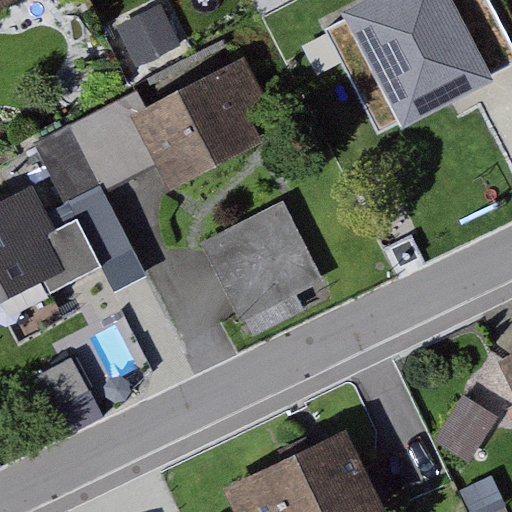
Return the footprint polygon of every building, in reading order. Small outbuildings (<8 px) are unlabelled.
[(0,0),(0,14),(23,0),(0,0)] [(412,11),(343,44),(377,115),(446,83),(412,11)] [(258,65),(150,117),(176,171),(186,191),(294,139),(258,65)] [(51,153),(81,216),(176,171),(150,117),(145,108),(51,153)] [(45,188),(0,211),(0,308),(85,264),(45,188)] [(297,202),(220,241),(262,324),(339,285),(297,202)] [(392,511),(357,436),(237,493),(245,511),(392,511)]
